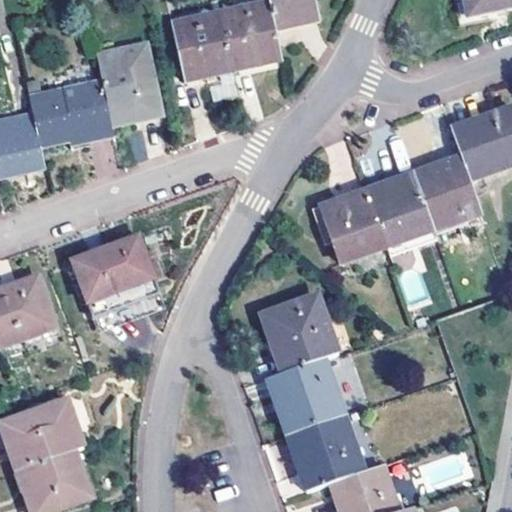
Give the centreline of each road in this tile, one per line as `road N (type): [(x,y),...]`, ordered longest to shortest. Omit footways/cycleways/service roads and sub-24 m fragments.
road 1 (residential): [(282,153),(229,154),(0,237)]
road 2 (residential): [(196,305),(266,511)]
road 3 (residential): [(158,511),(162,418),(196,305)]
road 4 (residential): [(511,57),(415,90),(342,71)]
road 5 (residential): [(196,305),(282,153)]
